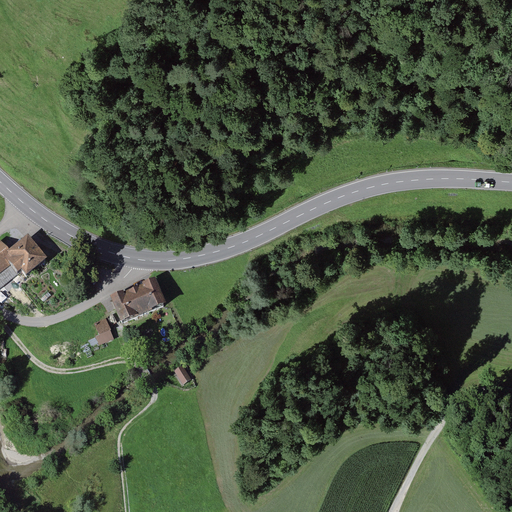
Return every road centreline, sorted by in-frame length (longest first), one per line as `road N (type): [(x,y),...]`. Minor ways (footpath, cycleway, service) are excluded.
road 1 (secondary): [(511,182),(436,178),(371,187),(227,248),(151,261),(66,233),(0,180)]
road 2 (track): [(0,320),(44,367),(129,362),(152,384),(149,405),(120,434),(126,511)]
road 3 (track): [(511,398),(473,398),(442,421),(397,511)]
